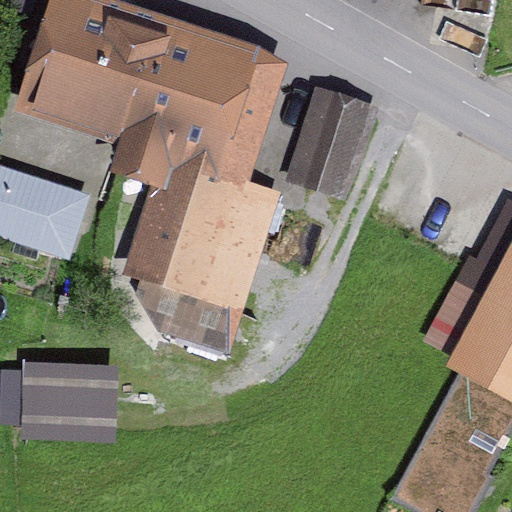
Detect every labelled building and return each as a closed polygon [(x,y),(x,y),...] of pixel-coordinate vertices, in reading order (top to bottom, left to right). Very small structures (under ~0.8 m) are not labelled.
[(283,67),(69,0),(50,0),(15,112),(134,150),(122,185),(151,194),(124,279),(242,316),(279,200),(244,189),(283,67)] [(314,104),(287,190),(356,211),(382,125),(314,104)] [(0,175),(0,243),(71,265),(90,203),(0,175)] [(511,269),(389,505),(402,511),(475,511),(511,442),(511,269)] [(119,422),(121,351),(5,348),(3,420),(119,422)]
